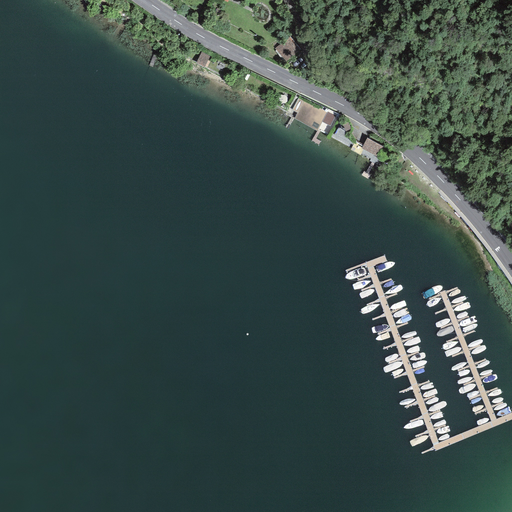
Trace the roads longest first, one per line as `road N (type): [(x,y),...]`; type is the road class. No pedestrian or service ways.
road 1 (secondary): [(146,0),(211,42),(382,127)]
road 2 (secondary): [(382,127),(442,181),(511,273)]
road 3 (residential): [(289,0),(307,44),(382,127)]
